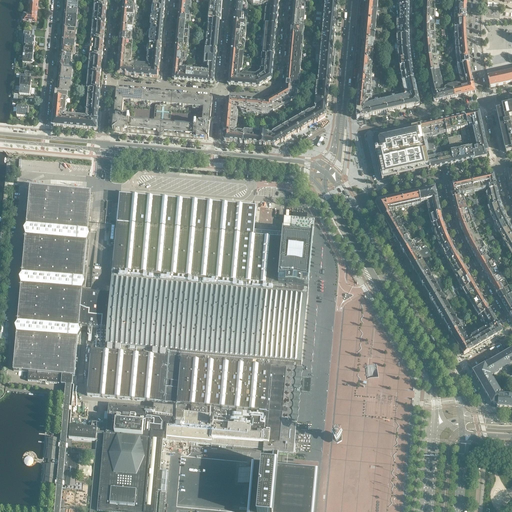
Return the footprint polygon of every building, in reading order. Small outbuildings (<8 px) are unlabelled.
[(246,8),(247,2),(246,2),(246,1),(240,0),(235,0),(236,0),(235,1),(236,2),(236,7),(246,8)] [(335,18),(336,0),(326,0),(326,4),(325,4),(324,12),(325,12),(325,17),(335,18)] [(436,8),(436,4),(436,1),(435,0),(424,0),(425,1),(424,3),(424,7),(424,11),(435,12),(435,8),(436,8)] [(466,4),(467,3),(466,0),(456,0),(456,2),(455,2),(454,6),(454,10),(455,10),(455,13),(466,14),(466,11),(466,8),(466,4)] [(511,0),(498,0),(505,1),(504,2),(511,3),(511,69),(508,70),(508,73),(490,77),(489,76),(488,76),(488,77),(487,77),(490,88),(511,83),(511,85),(511,84),(511,0)] [(190,10),(191,3),(190,3),(180,2),(179,9),(190,10)] [(279,3),(269,3),(268,2),(268,5),(267,10),(278,11),(278,10),(279,10),(279,8),(278,8),(279,3)] [(376,7),(376,2),(367,2),(366,11),(377,12),(377,7),(376,7)] [(134,13),(134,5),(124,4),(124,5),(123,6),(123,7),(123,8),(123,12),(134,13)] [(37,16),(38,7),(38,5),(29,5),(27,5),(27,7),(29,7),(29,11),(28,11),(27,14),(27,15),(37,16)] [(221,6),(211,5),(210,5),(209,12),(220,13),(221,6)] [(304,11),(305,6),(294,5),(293,12),(305,13),(305,11),(304,11)] [(106,15),(106,11),(107,10),(107,8),(106,8),(107,7),(95,6),(95,14),(106,15)] [(164,12),(165,11),(165,9),(164,9),(164,8),(153,7),(153,14),(164,15),(164,12)] [(246,16),(247,9),(247,8),(246,8),(236,7),(235,8),(235,9),(235,10),(235,14),(235,15),(246,16)] [(190,18),(190,10),(179,9),(179,14),(178,14),(178,15),(179,16),(179,17),(190,18)] [(278,15),(278,11),(267,10),(266,17),(277,18),(278,17),(278,16),(278,15)] [(375,21),(375,16),(376,16),(377,12),(366,11),(365,20),(375,21)] [(435,23),(436,19),(436,15),(434,15),(435,12),(424,11),(424,14),(424,19),(424,23),(424,27),(434,27),(434,23),(435,23)] [(132,28),(134,13),(123,12),(122,27),(132,28)] [(220,17),(220,13),(209,12),(208,20),(209,20),(219,21),(220,20),(220,19),(220,18),(220,17)] [(303,21),(304,15),(305,15),(305,13),(293,12),(292,20),(303,21)] [(466,23),(466,20),(466,17),(466,15),(466,14),(455,13),(455,17),(454,17),(454,21),(454,25),(455,25),(455,29),(466,28),(466,23)] [(37,16),(27,15),(23,14),(22,22),(37,23),(37,16)] [(105,20),(106,15),(95,14),(94,23),(105,24),(105,23),(106,22),(106,21),(105,20)] [(163,19),(164,19),(164,17),(164,16),(164,15),(153,14),(152,18),(151,17),(151,22),(163,23),(163,19)] [(246,23),(246,16),(235,15),(235,14),(234,15),(234,16),(235,17),(234,22),(246,23)] [(189,26),(190,18),(179,17),(178,25),(189,26)] [(277,22),(277,18),(266,17),(265,25),(266,25),(277,26),(277,25),(278,24),(278,23),(277,22)] [(333,37),(335,18),(325,17),(324,23),(323,23),(323,27),(323,31),(324,31),(323,36),(333,37)] [(219,28),(219,21),(209,20),(209,23),(208,23),(207,27),(219,28)] [(303,26),(303,21),(292,20),(292,27),(303,28),(304,26),(303,26)] [(374,27),(375,21),(365,20),(364,30),(375,31),(375,27),(374,27)] [(162,31),(163,23),(151,22),(150,26),(152,26),(151,30),(162,31)] [(246,31),(247,26),(245,26),(246,23),(234,22),(234,23),(234,25),(234,29),(246,31)] [(104,32),(105,27),(106,25),(105,24),(94,23),(93,31),(104,32)] [(189,33),(189,26),(178,25),(177,32),(189,33)] [(276,29),(277,29),(277,27),(277,26),(266,25),(265,32),(276,33),(276,29)] [(131,43),(132,28),(122,27),(120,42),(131,43)] [(218,36),(219,28),(207,27),(207,31),(208,31),(208,35),(218,36)] [(304,28),(303,28),(292,27),(291,35),(302,36),(302,32),(304,33),(304,28)] [(436,38),(436,34),(436,30),(434,30),(434,27),(424,27),(424,30),(424,34),(424,38),(424,42),(435,41),(435,38),(436,38)] [(466,33),(466,30),(466,28),(455,29),(455,32),(454,32),(454,36),(454,40),(455,40),(456,44),(466,43),(466,39),(466,37),(466,33)] [(246,35),(246,31),(234,29),(233,37),(244,38),(245,35),(246,35)] [(35,43),(35,38),(32,37),(33,31),(24,30),(24,37),(23,37),(22,45),(25,45),(35,46),(35,45),(35,43)] [(162,38),(162,31),(151,30),(151,33),(150,33),(149,37),(162,38)] [(373,41),(373,35),(375,35),(375,31),(364,30),(363,40),(373,41)] [(104,37),(104,32),(93,31),(92,39),(104,40),(104,39),(104,37)] [(188,41),(189,33),(177,32),(177,40),(188,41)] [(275,41),(276,33),(265,32),(264,40),(275,41)] [(217,43),(218,36),(208,35),(207,38),(206,38),(206,42),(217,43)] [(303,43),(303,39),(302,39),(302,36),(291,35),(290,36),(290,37),(291,38),(290,42),(303,43)] [(332,56),(333,37),(323,36),(323,42),(322,42),(321,50),(322,50),(321,55),(332,56)] [(409,43),(409,39),(410,39),(410,37),(409,36),(398,36),(398,40),(397,40),(397,44),(409,43)] [(161,46),(162,38),(149,37),(149,41),(150,41),(150,45),(161,46)] [(245,46),(245,41),(244,41),(244,38),(233,37),(232,44),(245,46)] [(103,49),(103,44),(104,43),(104,41),(103,41),(104,40),(92,39),(92,48),(103,49)] [(187,48),(188,41),(177,40),(176,47),(187,48)] [(275,48),(275,41),(264,40),(264,47),(275,48)] [(372,46),(373,41),(363,40),(362,50),(373,51),(374,46),(372,46)] [(437,56),(437,49),(436,45),(435,45),(435,41),(424,42),(424,46),(425,50),(425,54),(426,57),(436,56),(437,56)] [(131,50),(132,43),(131,43),(120,42),(119,43),(119,44),(120,45),(120,49),(131,50)] [(217,51),(217,43),(206,42),(206,46),(207,46),(206,50),(217,51)] [(302,48),(303,43),(290,42),(290,50),(301,51),(301,47),(302,48)] [(409,46),(409,44),(409,43),(397,44),(397,48),(398,48),(399,52),(410,51),(409,46)] [(467,46),(466,43),(456,44),(456,47),(455,47),(455,51),(456,51),(467,50),(467,46)] [(244,50),(245,46),(232,44),(232,49),(231,49),(231,51),(232,51),(232,52),(243,53),(243,50),(244,50)] [(34,56),(35,46),(25,45),(24,55),(34,56)] [(160,53),(161,48),(162,48),(162,47),(161,46),(150,45),(149,52),(160,53)] [(187,51),(187,48),(176,47),(175,48),(175,50),(176,50),(175,55),(188,56),(188,52),(187,51)] [(274,52),(275,48),(264,47),(263,55),(274,56),(274,55),(275,55),(275,53),(274,52)] [(102,53),(103,49),(92,48),(91,56),(102,57),(102,56),(103,56),(103,54),(102,53)] [(130,58),(131,50),(120,49),(120,50),(119,50),(119,51),(119,52),(119,57),(130,58)] [(216,58),(216,54),(217,53),(217,52),(217,51),(206,50),(205,53),(204,53),(204,57),(216,58)] [(302,58),(302,54),(300,54),(301,51),(290,50),(289,57),(302,58)] [(371,60),(372,55),(373,55),(373,51),(362,50),(362,59),(371,60)] [(468,61),(468,58),(468,55),(467,52),(467,50),(456,51),(457,54),(456,55),(456,58),(457,62),(458,62),(459,66),(469,64),(469,63),(469,61),(468,61)] [(410,54),(410,51),(399,52),(399,55),(398,55),(398,59),(411,58),(410,54)] [(160,61),(160,55),(161,55),(161,54),(161,53),(160,53),(149,52),(148,60),(160,61)] [(242,56),(243,53),(232,52),(231,59),(243,60),(243,56),(242,56)] [(33,69),(34,56),(24,55),(23,64),(27,64),(26,68),(31,69),(33,69)] [(187,60),(188,56),(175,55),(175,62),(182,63),(186,63),(186,60),(187,60)] [(273,63),(274,56),(263,55),(263,58),(262,58),(261,62),(273,63)] [(330,75),(332,56),(321,55),(321,61),(320,61),(319,69),(320,69),(320,74),(330,75)] [(101,65),(102,61),(102,60),(103,58),(102,57),(91,56),(90,64),(101,65)] [(439,67),(438,63),(438,59),(437,60),(436,56),(426,57),(426,60),(426,63),(427,65),(427,70),(427,72),(428,72),(428,73),(438,70),(438,67),(439,67)] [(130,62),(130,58),(119,57),(118,57),(118,58),(118,59),(119,59),(118,64),(127,65),(129,65),(129,62),(130,62)] [(215,66),(216,58),(204,57),(203,61),(205,61),(204,65),(208,65),(215,66)] [(301,63),(302,58),(289,57),(288,65),(299,66),(300,62),(301,63)] [(411,63),(411,58),(398,59),(399,64),(400,63),(400,67),(412,65),(411,63)] [(243,64),(243,60),(231,59),(230,67),(241,68),(242,64),(243,64)] [(371,66),(371,60),(362,59),(361,69),(371,70),(372,66),(371,66)] [(159,68),(159,63),(160,63),(160,62),(160,61),(148,60),(148,64),(149,64),(148,66),(148,67),(150,67),(159,68)] [(178,80),(180,68),(180,67),(181,66),(182,63),(175,62),(173,76),(173,78),(173,79),(173,80),(174,80),(176,81),(177,80),(178,80)] [(273,71),(273,63),(261,62),(261,66),(262,66),(262,70),(273,71)] [(101,70),(101,65),(90,64),(89,73),(100,74),(101,73),(101,72),(101,70)] [(126,76),(127,65),(118,64),(118,65),(117,65),(117,67),(118,67),(117,74),(122,75),(126,76)] [(471,72),(471,71),(471,70),(470,70),(470,67),(469,64),(459,66),(458,66),(459,70),(457,70),(458,74),(459,77),(460,77),(461,80),(472,78),(471,72)] [(134,76),(135,65),(131,65),(129,65),(127,65),(126,76),(134,76)] [(141,77),(143,66),(135,65),(134,76),(134,77),(135,77),(136,77),(136,76),(141,77)] [(300,73),(301,69),(299,69),(299,66),(288,65),(288,72),(300,73)] [(412,69),(412,65),(400,67),(401,70),(400,70),(400,74),(413,72),(412,69)] [(149,78),(150,67),(148,67),(148,66),(146,66),(143,66),(141,77),(142,77),(142,78),(143,78),(144,77),(149,78)] [(158,75),(159,68),(150,67),(149,78),(150,78),(151,79),(152,78),(158,78),(158,75)] [(236,86),(237,75),(240,75),(240,72),(241,71),(241,68),(230,67),(229,83),(228,84),(229,86),(230,85),(236,86)] [(186,81),(187,70),(184,70),(184,68),(180,68),(178,80),(186,81)] [(193,82),(194,69),(190,69),(190,70),(187,70),(186,81),(193,82)] [(201,82),(202,71),(199,71),(199,70),(194,69),(193,82),(201,82)] [(369,80),(370,74),(371,74),(371,70),(361,69),(360,79),(369,80)] [(209,71),(205,70),(205,71),(202,71),(201,82),(208,83),(209,71)] [(272,79),(273,71),(262,70),(261,73),(264,74),(268,82),(272,79)] [(441,77),(441,74),(439,74),(439,70),(438,70),(428,73),(429,76),(429,79),(441,77)] [(300,78),(300,73),(288,72),(287,80),(298,81),(298,77),(300,78)] [(414,78),(414,76),(413,76),(413,72),(400,74),(401,79),(402,78),(403,82),(414,79),(414,78)] [(100,82),(100,77),(101,77),(101,75),(100,74),(89,73),(89,81),(100,82)] [(268,82),(264,74),(261,73),(259,74),(259,73),(256,75),(262,85),(268,82)] [(31,88),(32,79),(26,79),(26,75),(20,74),(19,78),(21,78),(20,87),(31,88)] [(252,87),(253,76),(253,75),(249,74),(248,76),(245,75),(244,86),(252,87)] [(329,86),(329,84),(330,84),(330,80),(330,75),(320,74),(319,80),(318,80),(317,90),(316,89),(316,93),(328,94),(329,89),(330,88),(330,86),(329,86)] [(244,86),(245,75),(242,75),(240,75),(237,75),(236,86),(244,86)] [(262,85),(256,75),(256,76),(253,76),(252,87),(258,87),(262,85)] [(442,85),(441,82),(442,81),(441,77),(429,79),(430,85),(431,87),(442,85)] [(475,91),(472,78),(461,80),(462,86),(461,86),(463,96),(464,96),(473,94),(474,94),(475,94),(476,93),(476,92),(475,92),(475,91)] [(386,81),(381,81),(369,80),(360,79),(359,83),(359,87),(359,88),(370,88),(369,89),(384,90),(387,90),(386,81)] [(415,83),(414,80),(414,79),(403,82),(404,86),(404,89),(415,87),(415,83)] [(299,88),(299,84),(298,84),(298,81),(287,80),(286,81),(286,82),(287,83),(286,87),(297,88),(299,88)] [(99,86),(100,82),(89,81),(88,89),(90,89),(99,90),(99,89),(100,89),(100,87),(99,86)] [(446,100),(444,90),(443,90),(442,85),(431,87),(434,101),(434,102),(433,102),(435,103),(435,102),(436,102),(445,100),(446,100)] [(463,96),(461,86),(460,85),(452,87),(455,98),(462,96),(463,96)] [(30,96),(31,88),(20,87),(19,95),(18,95),(17,100),(12,99),(12,102),(18,102),(26,103),(26,99),(24,99),(24,96),(30,96)] [(296,97),(297,88),(286,87),(286,91),(284,92),(288,99),(289,98),(290,101),(296,97)] [(419,105),(417,94),(415,87),(404,89),(406,95),(407,96),(410,95),(412,107),(419,106),(419,105)] [(455,98),(452,87),(445,89),(444,90),(446,100),(447,100),(447,99),(455,98)] [(369,98),(369,89),(370,88),(359,88),(358,97),(362,97),(363,94),(365,95),(365,97),(369,98)] [(100,98),(100,90),(99,90),(90,89),(89,93),(88,93),(88,97),(89,97),(100,98)] [(209,138),(211,116),(212,98),(204,98),(203,109),(202,124),(197,123),(197,125),(170,122),(154,121),(127,118),(127,117),(122,117),(124,101),(125,90),(117,90),(115,113),(113,130),(115,132),(158,136),(158,134),(160,134),(160,135),(160,136),(161,136),(162,136),(162,134),(163,135),(163,136),(207,140),(209,138)] [(171,108),(172,106),(203,109),(204,98),(125,90),(124,101),(156,104),(155,107),(156,107),(155,118),(154,118),(154,121),(170,122),(170,120),(169,120),(170,108),(171,108)] [(290,101),(289,98),(288,99),(284,92),(276,96),(282,106),(290,101)] [(328,100),(328,94),(316,93),(316,97),(317,97),(316,103),(327,104),(328,103),(329,101),(328,100)] [(368,101),(369,98),(365,97),(365,95),(363,94),(362,97),(358,97),(360,98),(359,99),(358,99),(357,106),(363,107),(364,107),(365,106),(365,104),(368,101)] [(412,107),(410,95),(407,96),(406,97),(402,98),(404,109),(412,107)] [(282,106),(276,96),(269,101),(273,107),(272,108),(274,111),(282,106)] [(99,105),(100,98),(89,97),(89,100),(88,100),(87,104),(99,105)] [(68,103),(68,99),(55,98),(54,107),(65,108),(66,108),(67,103),(68,103)] [(404,109),(402,98),(394,100),(396,111),(404,109)] [(238,109),(239,101),(232,100),(227,99),(227,108),(237,108),(238,109)] [(396,111),(394,100),(385,102),(388,113),(396,111)] [(247,112),(248,102),(239,101),(238,109),(239,109),(240,110),(241,110),(242,111),(243,111),(244,112),(247,112)] [(272,108),(273,107),(269,101),(267,102),(267,103),(263,103),(262,114),(267,114),(274,111),(272,108)] [(254,113),(255,102),(248,102),(247,112),(254,113)] [(262,114),(263,103),(255,102),(254,113),(262,114)] [(388,113),(385,102),(377,104),(379,114),(388,113)] [(327,113),(327,107),(328,107),(328,105),(327,104),(316,103),(316,111),(317,111),(318,113),(327,113)] [(98,113),(99,105),(87,104),(87,108),(88,108),(88,111),(93,112),(98,113)] [(379,114),(377,104),(369,105),(371,116),(379,114)] [(371,116),(369,105),(365,106),(364,107),(363,107),(362,116),(363,118),(371,116)] [(511,105),(505,107),(496,109),(497,111),(496,111),(505,151),(505,150),(506,153),(511,151),(511,152),(511,151),(511,105)] [(28,118),(29,109),(29,108),(17,107),(17,117),(17,116),(20,117),(28,117),(28,118)] [(64,112),(65,111),(65,108),(54,107),(53,116),(62,117),(63,116),(63,114),(64,114),(64,112)] [(237,116),(237,112),(237,108),(227,108),(226,115),(237,116)] [(97,120),(98,113),(93,112),(88,111),(87,114),(88,115),(88,117),(88,118),(90,119),(97,120)] [(327,117),(327,116),(326,116),(326,115),(327,113),(318,113),(317,111),(316,111),(315,111),(313,111),(311,112),(317,122),(318,122),(319,122),(319,121),(325,117),(326,117),(327,117)] [(317,122),(311,112),(306,115),(305,114),(302,116),(309,127),(313,124),(314,124),(316,124),(316,123),(316,122),(317,122)] [(487,146),(484,134),(479,113),(465,116),(467,126),(471,125),(477,152),(473,153),(475,160),(487,157),(486,152),(488,152),(487,146)] [(236,124),(237,116),(226,115),(225,123),(236,124)] [(470,138),(467,126),(465,116),(464,116),(464,115),(462,116),(461,117),(458,118),(460,130),(462,136),(463,140),(470,138)] [(61,127),(62,120),(63,118),(62,117),(53,116),(53,123),(52,124),(52,125),(52,126),(52,127),(53,127),(54,128),(55,128),(56,127),(61,127)] [(309,127),(302,116),(299,118),(300,119),(295,122),(300,132),(301,132),(303,131),(303,130),(309,127)] [(71,128),(72,117),(66,117),(65,118),(64,118),(63,118),(62,120),(61,127),(71,128)] [(80,129),(81,118),(81,117),(78,117),(78,118),(72,117),(71,128),(80,129)] [(89,122),(88,121),(88,120),(87,120),(86,119),(85,119),(84,118),(81,118),(80,129),(89,130),(89,122)] [(460,130),(458,118),(454,118),(453,118),(452,118),(451,119),(453,131),(456,130),(456,131),(460,130)] [(97,131),(98,120),(97,120),(90,119),(88,121),(89,122),(89,130),(94,130),(94,131),(96,131),(97,131)] [(453,131),(451,119),(450,119),(448,119),(447,120),(443,121),(446,131),(447,133),(450,132),(453,131)] [(446,131),(443,121),(443,120),(441,121),(436,122),(439,133),(446,131)] [(300,132),(295,122),(290,125),(289,124),(286,126),(292,136),(297,134),(298,134),(299,133),(299,132),(300,132)] [(439,133),(436,122),(432,123),(430,123),(430,124),(429,124),(432,134),(439,133)] [(234,132),(235,127),(236,127),(236,124),(225,123),(225,129),(224,129),(223,131),(224,131),(224,132),(233,133),(234,132)] [(433,143),(432,134),(429,124),(423,125),(422,125),(420,125),(420,126),(412,128),(412,127),(375,136),(374,138),(375,146),(376,150),(377,150),(377,151),(375,151),(382,181),(430,170),(429,166),(434,165),(435,169),(439,168),(437,157),(435,149),(434,146),(433,143)] [(292,136),(286,126),(283,127),(283,128),(278,131),(284,141),(285,141),(286,141),(286,140),(292,136)] [(284,141),(278,131),(271,135),(271,146),(274,147),(274,148),(275,147),(275,146),(281,143),(282,144),(283,143),(283,142),(284,141)] [(233,143),(234,134),(235,134),(234,132),(233,133),(224,132),(223,137),(224,137),(223,141),(224,142),(233,143)] [(244,144),(244,134),(241,134),(241,133),(237,132),(235,134),(234,134),(233,143),(240,144),(242,145),(243,144),(244,144)] [(253,145),(254,133),(250,132),(250,133),(245,133),(244,134),(244,144),(245,145),(247,145),(247,144),(249,144),(250,144),(253,145)] [(262,146),(263,134),(257,134),(258,133),(254,133),(253,145),(256,145),(257,145),(259,145),(260,146),(261,146),(262,146)] [(271,146),(271,135),(263,134),(262,146),(263,146),(264,147),(265,147),(266,146),(268,146),(269,146),(271,146)] [(475,160),(473,153),(472,148),(469,149),(469,148),(465,149),(467,161),(471,161),(472,161),(474,161),(474,160),(475,160)] [(467,161),(465,149),(461,150),(461,151),(458,151),(460,163),(461,163),(462,163),(464,163),(464,162),(467,161)] [(460,163),(458,151),(455,152),(455,151),(451,152),(451,154),(453,165),(457,164),(458,164),(460,164),(460,163)] [(453,165),(451,154),(444,156),(446,166),(450,165),(451,166),(453,165)] [(446,166),(444,156),(437,157),(439,168),(440,168),(442,168),(442,167),(446,166)] [(496,184),(496,183),(495,183),(494,176),(488,177),(490,186),(489,187),(489,191),(496,189),(495,185),(496,184)] [(490,186),(488,177),(480,179),(482,190),(485,189),(486,188),(489,187),(490,186)] [(482,190),(480,179),(472,181),(474,191),(482,190)] [(474,191),(472,181),(463,183),(466,193),(474,191)] [(466,193),(463,183),(455,185),(457,193),(458,194),(459,194),(461,193),(463,194),(466,193)] [(457,193),(455,185),(450,186),(451,193),(451,194),(452,194),(453,199),(460,197),(459,194),(458,194),(457,193)] [(154,405),(154,409),(295,422),(295,421),(296,420),(296,419),(295,418),(297,396),(296,396),(298,381),(299,381),(299,378),(299,370),(300,370),(304,320),(310,257),(315,258),(316,248),(316,245),(317,232),(312,232),(309,232),(306,231),(306,235),(247,229),(208,226),(113,217),(114,202),(107,202),(107,203),(105,204),(105,205),(107,207),(105,223),(118,224),(118,226),(111,226),(109,245),(116,246),(114,270),(113,270),(112,278),(113,278),(112,293),(99,292),(99,291),(95,290),(95,292),(83,291),(83,288),(88,282),(84,276),(87,240),(90,236),(88,232),(91,192),(72,191),(72,189),(50,187),(50,189),(30,187),(27,222),(22,228),(26,235),(23,271),(18,276),(22,283),(18,319),(14,325),(17,331),(14,371),(29,372),(28,381),(59,384),(60,375),(62,375),(61,385),(66,385),(72,386),(73,377),(75,377),(75,371),(76,371),(76,368),(78,337),(84,331),(80,325),(80,324),(89,324),(88,333),(92,333),(93,325),(97,325),(95,350),(92,350),(88,396),(92,397),(98,398),(98,397),(107,398),(113,399),(113,398),(122,399),(122,400),(128,400),(137,401),(144,402),(144,401),(152,402),(159,403),(159,402),(176,404),(175,407),(154,405)] [(437,199),(435,189),(427,191),(429,201),(437,199)] [(498,196),(498,194),(496,189),(489,191),(488,191),(487,193),(487,195),(486,196),(487,199),(498,196)] [(429,201),(427,191),(418,193),(420,202),(427,201),(429,201)] [(420,202),(418,193),(410,195),(412,205),(421,203),(420,202)] [(412,205),(410,195),(402,197),(404,207),(412,205)] [(500,204),(498,196),(487,199),(488,203),(489,203),(490,208),(500,204)] [(404,207),(402,197),(394,198),(396,209),(404,207)] [(466,208),(465,203),(464,200),(463,200),(462,197),(461,197),(460,197),(453,199),(453,203),(456,214),(466,211),(465,208),(466,208)] [(396,209),(394,198),(385,200),(387,210),(389,212),(390,210),(396,209)] [(441,214),(437,199),(429,201),(427,201),(430,216),(441,214)] [(387,210),(385,200),(381,201),(376,202),(376,203),(376,204),(375,203),(375,204),(383,217),(390,213),(389,212),(387,210)] [(503,212),(502,210),(501,207),(502,206),(501,205),(500,204),(490,208),(489,208),(492,217),(503,212)] [(470,220),(471,219),(471,217),(470,215),(469,215),(467,211),(466,211),(456,214),(456,215),(456,216),(457,217),(458,220),(460,225),(459,225),(460,227),(461,227),(461,228),(472,224),(470,220)] [(506,219),(506,218),(506,216),(505,216),(504,215),(503,212),(492,217),(496,225),(507,220),(506,219)] [(398,221),(397,218),(395,218),(394,215),(391,214),(390,213),(383,217),(384,219),(383,220),(384,222),(385,222),(387,225),(388,226),(388,227),(398,221)] [(444,226),(441,217),(441,216),(441,214),(430,216),(431,220),(430,220),(433,230),(434,229),(435,233),(445,229),(445,228),(445,227),(444,226)] [(511,229),(510,226),(508,223),(508,222),(507,220),(496,225),(500,233),(504,240),(511,235),(511,229)] [(403,229),(398,221),(388,227),(389,228),(390,229),(391,232),(391,233),(392,234),(393,234),(393,235),(402,230),(403,229)] [(477,237),(475,233),(477,232),(476,230),(475,228),(473,228),(472,224),(461,228),(461,229),(461,230),(462,231),(464,234),(466,239),(465,239),(466,241),(467,241),(467,242),(477,237)] [(449,240),(446,232),(446,231),(446,230),(445,230),(445,229),(435,233),(437,236),(436,236),(439,245),(440,244),(442,248),(451,243),(450,243),(451,242),(450,241),(449,240)] [(408,237),(406,234),(405,234),(402,230),(393,235),(393,236),(394,238),(395,238),(397,241),(398,242),(398,243),(408,237)] [(412,246),(409,242),(411,241),(408,237),(398,243),(399,244),(399,245),(401,248),(400,249),(401,251),(402,251),(403,251),(412,246)] [(484,250),(482,246),(483,245),(482,243),(481,241),(480,241),(477,237),(467,242),(467,243),(468,244),(469,245),(470,248),(473,252),(473,253),(473,254),(474,254),(475,255),(484,250)] [(456,254),(455,252),(452,246),(452,244),(451,244),(451,243),(442,248),(443,251),(442,251),(446,260),(447,259),(449,262),(458,257),(457,257),(458,256),(457,254),(456,254)] [(418,254),(416,250),(415,251),(412,246),(403,251),(403,252),(403,253),(404,254),(404,255),(405,254),(407,258),(407,259),(408,260),(418,254)] [(489,256),(485,249),(484,250),(475,255),(474,256),(475,258),(476,258),(478,262),(489,256)] [(422,262),(419,258),(420,257),(418,254),(408,260),(409,261),(412,268),(422,262)] [(493,262),(489,256),(478,262),(480,265),(480,266),(481,267),(482,268),(493,262)] [(463,267),(459,260),(460,259),(459,258),(458,258),(458,257),(449,262),(451,265),(450,266),(454,273),(455,272),(457,275),(465,270),(465,269),(464,267),(463,267)] [(427,270),(425,266),(424,267),(422,262),(412,268),(417,276),(427,270)] [(496,269),(493,262),(482,268),(482,269),(483,271),(484,271),(486,275),(496,269)] [(500,275),(496,269),(486,275),(488,278),(488,279),(489,281),(490,281),(500,275)] [(431,279),(428,274),(430,274),(427,270),(417,276),(422,284),(431,279)] [(471,281),(467,274),(468,273),(466,271),(465,270),(457,275),(456,276),(459,280),(458,281),(459,283),(460,285),(461,285),(464,289),(473,284),(473,283),(473,282),(472,281),(471,281)] [(504,282),(500,275),(490,281),(490,282),(491,284),(494,288),(504,282)] [(449,306),(446,303),(444,299),(443,300),(438,291),(439,290),(435,283),(434,283),(431,279),(422,284),(427,293),(428,294),(432,301),(431,302),(432,304),(433,304),(435,307),(436,307),(437,309),(437,310),(439,314),(439,315),(440,316),(441,316),(441,317),(441,318),(442,320),(443,320),(446,326),(447,326),(447,327),(449,330),(448,331),(449,333),(450,333),(451,333),(460,328),(457,323),(458,323),(456,319),(454,315),(453,316),(447,307),(449,306)] [(508,288),(504,282),(494,288),(496,291),(495,292),(496,294),(497,294),(508,288)] [(479,294),(475,287),(475,286),(474,284),(473,284),(464,289),(467,294),(466,294),(468,299),(469,298),(472,303),(481,297),(481,296),(480,294),(479,294)] [(511,295),(508,288),(497,294),(501,301),(510,295),(511,295)] [(511,297),(511,298),(510,295),(501,301),(509,314),(511,311),(511,297)] [(487,308),(483,301),(483,300),(482,298),(481,298),(481,297),(472,303),(475,307),(473,308),(475,310),(476,312),(477,312),(480,316),(490,311),(488,308),(487,308)] [(497,323),(491,313),(490,311),(480,316),(484,323),(487,326),(488,328),(489,329),(490,328),(497,324),(497,323)] [(502,332),(500,328),(500,327),(498,323),(497,323),(497,324),(490,328),(495,337),(502,332)] [(464,336),(460,328),(451,333),(451,334),(451,335),(452,336),(452,337),(453,337),(455,341),(464,336)] [(495,337),(490,328),(489,329),(488,328),(482,332),(487,341),(495,337)] [(487,341),(482,332),(475,336),(480,345),(487,341)] [(469,344),(468,343),(464,336),(455,341),(456,342),(456,343),(458,346),(457,347),(458,348),(459,348),(460,349),(469,344)] [(480,345),(475,336),(471,338),(471,340),(472,341),(468,343),(469,344),(472,350),(480,345)] [(470,351),(472,350),(469,344),(460,349),(461,350),(462,351),(461,351),(463,355),(464,355),(470,351)] [(511,353),(510,351),(509,350),(507,352),(503,355),(509,366),(511,364),(511,353)] [(509,366),(503,355),(498,358),(498,357),(496,358),(496,359),(495,359),(501,369),(504,368),(504,369),(509,366)] [(501,369),(495,359),(495,360),(494,359),(492,361),(488,364),(494,375),(499,372),(498,371),(501,369)] [(494,375),(488,364),(483,366),(481,367),(481,368),(480,368),(487,380),(490,378),(490,376),(493,374),(494,375)] [(487,380),(480,368),(473,372),(474,373),(474,372),(475,373),(474,374),(480,384),(487,380)] [(311,379),(299,378),(297,392),(310,393),(311,379)] [(496,385),(493,381),(492,381),(490,378),(487,380),(480,384),(483,388),(484,388),(483,389),(483,388),(482,389),(484,391),(485,392),(496,385)] [(60,511),(61,508),(61,507),(63,490),(63,489),(63,488),(63,487),(64,487),(65,483),(63,483),(72,386),(66,385),(57,482),(56,482),(56,486),(57,486),(55,507),(54,511),(60,511)] [(500,393),(496,385),(485,392),(485,393),(486,395),(487,395),(486,395),(487,394),(488,395),(487,395),(489,399),(499,394),(500,393)] [(503,408),(504,397),(501,396),(499,394),(489,399),(492,404),(498,404),(497,408),(499,408),(499,407),(500,407),(500,408),(503,408)] [(511,408),(511,396),(507,396),(507,397),(504,397),(503,408),(507,408),(508,408),(508,409),(509,409),(511,410),(511,409),(511,408)] [(162,452),(163,440),(166,441),(168,441),(170,441),(173,441),(189,443),(196,443),(197,443),(211,445),(214,445),(252,448),(255,449),(263,449),(263,452),(274,453),(279,453),(294,454),(296,422),(297,422),(296,422),(295,422),(154,409),(109,405),(107,425),(98,424),(96,441),(96,449),(100,449),(101,449),(101,447),(104,447),(98,508),(97,511),(99,511),(156,511),(158,492),(161,492),(161,491),(161,490),(161,485),(161,483),(162,483),(163,483),(163,482),(163,481),(163,480),(162,480),(162,477),(163,472),(163,471),(163,472),(163,471),(160,471),(160,468),(160,466),(161,465),(161,463),(161,460),(162,454),(162,452)] [(96,441),(98,424),(92,423),(92,426),(92,428),(70,426),(69,438),(96,441)] [(48,460),(48,459),(47,459),(49,439),(58,440),(58,444),(59,444),(60,439),(54,438),(46,438),(46,449),(44,459),(48,460)] [(76,471),(77,455),(68,455),(66,454),(66,451),(66,450),(63,449),(62,449),(60,449),(60,444),(59,444),(58,444),(58,440),(49,439),(47,459),(48,459),(48,460),(48,464),(48,465),(46,465),(45,483),(54,484),(55,481),(66,482),(67,482),(67,485),(74,486),(75,474),(76,474),(76,471)] [(158,511),(94,511),(100,449),(96,449),(95,451),(72,448),(71,453),(95,455),(89,511),(163,511),(166,493),(161,493),(158,511)] [(55,481),(54,484),(45,483),(46,465),(48,465),(48,464),(44,465),(44,474),(42,483),(49,485),(55,485),(55,481)] [(314,511),(318,470),(277,466),(276,466),(272,466),(262,465),(252,464),(251,477),(248,509),(248,511),(247,511),(314,511)] [(67,485),(67,482),(66,482),(66,485),(70,487),(75,486),(75,474),(74,486),(67,485)] [(498,480),(495,480),(495,481),(495,482),(494,486),(492,488),(491,490),(491,491),(490,493),(490,495),(490,498),(491,501),(491,503),(492,505),(493,507),(495,509),(496,511),(504,511),(505,509),(506,507),(506,505),(507,502),(508,499),(508,497),(507,495),(507,491),(505,487),(504,484),(503,482),(502,481),(498,480)]
